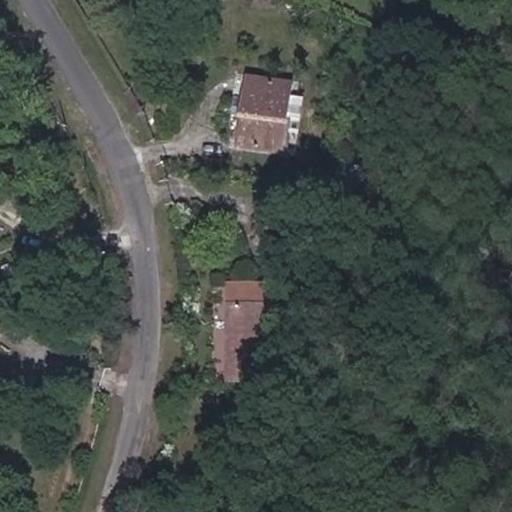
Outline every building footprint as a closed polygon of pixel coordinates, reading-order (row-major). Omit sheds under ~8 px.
[(296,148),(308,84),(265,74),(251,137),(296,148)] [(350,176),(361,177),(363,165),(352,163),(350,176)] [(361,177),(350,176),(347,193),(390,200),(392,184),(378,181),(380,167),(363,165),(361,177)] [(394,170),(380,167),(378,181),(392,184),(394,170)] [(299,243),(307,212),(275,205),(268,235),(299,243)] [(239,286),(237,307),(274,311),(277,291),(239,286)] [(266,381),(274,311),(237,307),(228,375),(266,381)]
